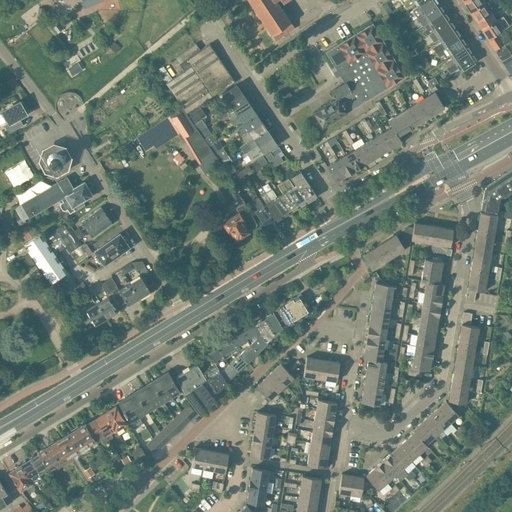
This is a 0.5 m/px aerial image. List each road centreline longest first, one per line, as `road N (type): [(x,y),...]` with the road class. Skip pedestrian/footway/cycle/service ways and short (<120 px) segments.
road 1 (residential): [(0,453),(303,267),(314,242)]
road 2 (residential): [(0,47),(62,125),(187,317)]
road 3 (residential): [(343,426),(392,430),(438,389),(469,212),(462,187)]
road 4 (residential): [(396,162),(339,197),(326,195),(248,79)]
road 5 (primary): [(19,419),(187,317)]
road 6 (primary): [(187,317),(314,242)]
road 7 (residential): [(248,79),(371,0)]
road 8 (residential): [(109,511),(214,413)]
road 9 (residential): [(214,413),(311,325)]
